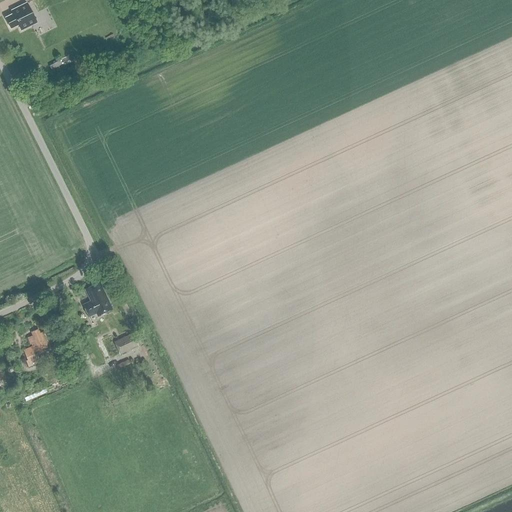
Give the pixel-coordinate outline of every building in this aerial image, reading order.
[(33,25),(31,19),(36,17),(29,2),(15,9),(17,12),(7,17),(13,28),(20,24),(23,29),(33,25)] [(98,284),(84,290),(89,303),(82,307),(87,318),(95,315),(96,317),(110,310),(98,284)] [(127,316),(131,314),(126,303),(122,305),(127,316)] [(129,321),(134,332),(139,330),(133,318),(129,321)] [(40,334),(38,329),(30,333),(32,336),(28,338),(27,339),(29,345),(31,345),(32,347),(23,351),(27,360),(25,361),(28,368),(40,362),(38,356),(36,357),(34,353),(49,347),(43,332),(40,334)] [(120,355),(139,346),(133,333),(114,342),(120,355)] [(44,390),(27,398),(29,400),(45,393),(44,390)]
